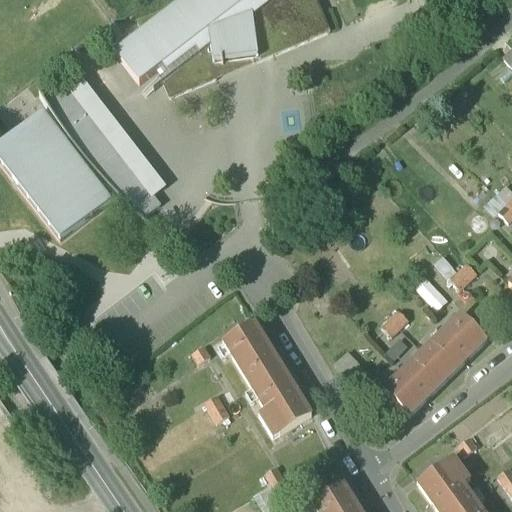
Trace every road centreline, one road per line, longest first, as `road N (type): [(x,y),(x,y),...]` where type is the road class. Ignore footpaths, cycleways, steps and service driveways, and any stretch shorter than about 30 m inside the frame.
road 1 (residential): [(511,18),(235,243)]
road 2 (residential): [(371,478),(235,243)]
road 3 (tertiary): [(122,511),(0,333)]
road 4 (residential): [(371,478),(511,364)]
